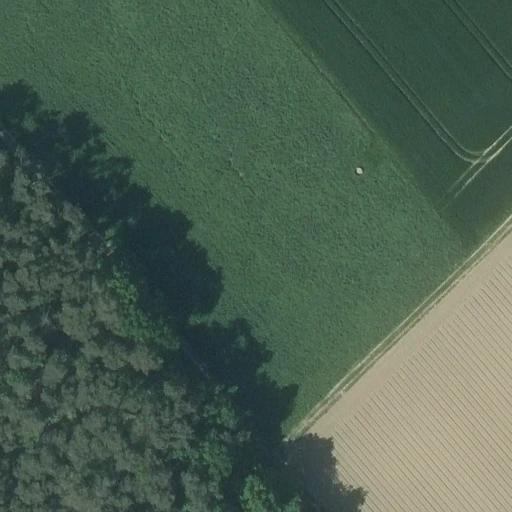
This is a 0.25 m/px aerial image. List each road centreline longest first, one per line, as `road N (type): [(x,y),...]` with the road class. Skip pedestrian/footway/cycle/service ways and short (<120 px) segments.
road 1 (track): [(0,132),(327,511)]
road 2 (track): [(220,511),(511,214)]
